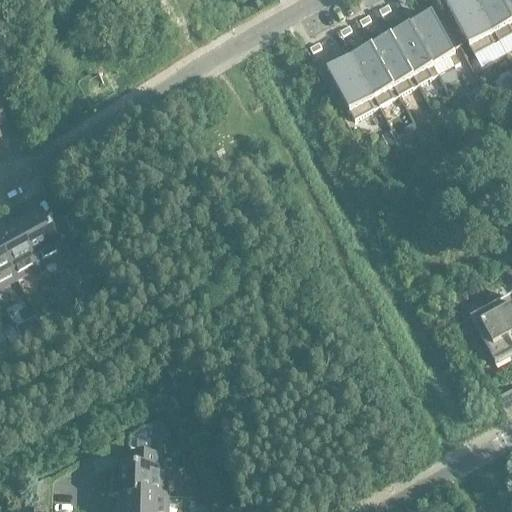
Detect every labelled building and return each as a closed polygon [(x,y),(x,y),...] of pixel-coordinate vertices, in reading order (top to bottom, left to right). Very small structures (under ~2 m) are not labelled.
[(492,36),(472,0),(460,0),(446,8),(473,58),(498,45),(493,35),(492,36)] [(511,24),(511,25),(497,0),(472,0),(492,36),(493,35),(498,45),(511,37),(511,24)] [(511,0),(497,0),(511,25),(511,24),(511,0)] [(377,13),(380,19),(389,14),(386,8),(377,13)] [(432,16),(408,29),(430,70),(432,69),(449,60),(454,69),(459,66),(432,16)] [(358,24),(361,29),(370,24),(367,19),(358,24)] [(430,70),(408,29),(389,39),(411,80),(412,79),(417,89),(437,78),(432,69),(430,70)] [(338,35),(341,40),(350,35),(347,30),(338,35)] [(411,80),(389,39),(369,50),(391,91),(393,90),(398,100),(417,89),(412,79),(411,80)] [(308,51),(310,57),(320,52),(317,46),(308,51)] [(391,91),(369,50),(350,61),(372,101),(373,101),(379,110),(398,100),(393,90),(391,91)] [(372,101),(350,61),(326,74),(354,124),(379,110),(373,101),(372,101)] [(465,97),(454,103),(459,113),(470,106),(465,97)] [(412,127),(404,132),(410,142),(418,138),(412,127)] [(387,134),(379,138),(386,152),(394,147),(387,134)] [(231,176),(219,155),(208,161),(219,182),(231,176)] [(10,225),(22,248),(35,270),(59,257),(56,252),(68,246),(55,222),(43,229),(37,217),(26,223),(24,219),(11,226),(10,224),(10,225)] [(0,257),(13,282),(35,270),(22,248),(10,225),(9,225),(10,227),(0,232),(2,236),(0,237),(0,257)] [(0,289),(13,282),(0,257),(0,289)] [(86,268),(75,274),(81,286),(93,280),(86,268)] [(93,280),(79,288),(94,315),(108,307),(93,280)] [(511,300),(491,312),(511,349),(511,300)] [(511,358),(511,349),(491,312),(470,323),(474,330),(474,331),(484,349),(495,368),(508,360),(508,361),(511,358)] [(55,332),(51,324),(40,330),(44,338),(55,332)] [(44,338),(40,330),(29,336),(33,344),(44,338)] [(13,355),(9,347),(0,351),(0,357),(2,361),(13,355)] [(511,410),(505,398),(497,402),(506,420),(511,416),(511,410)] [(105,498),(163,499),(163,498),(157,498),(158,472),(153,472),(153,458),(126,457),(126,471),(112,471),(112,483),(108,483),(108,497),(105,497),(105,498)] [(163,511),(163,499),(105,498),(105,499),(114,499),(114,510),(118,510),(117,511),(163,511)]
